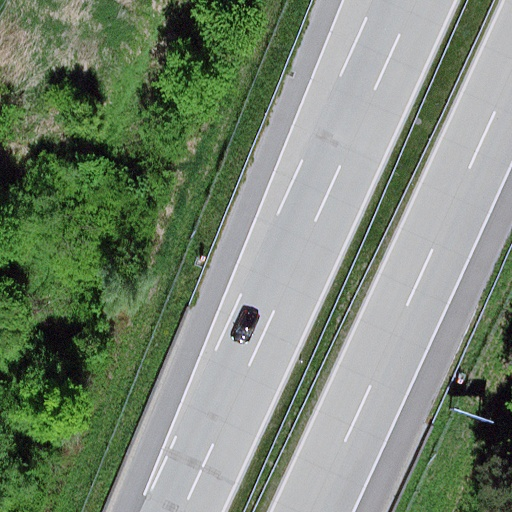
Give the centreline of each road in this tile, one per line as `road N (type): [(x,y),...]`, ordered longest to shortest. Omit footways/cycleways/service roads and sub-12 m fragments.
road 1 (motorway): [(415,0),(185,511)]
road 2 (motorway): [(312,511),(511,64)]
